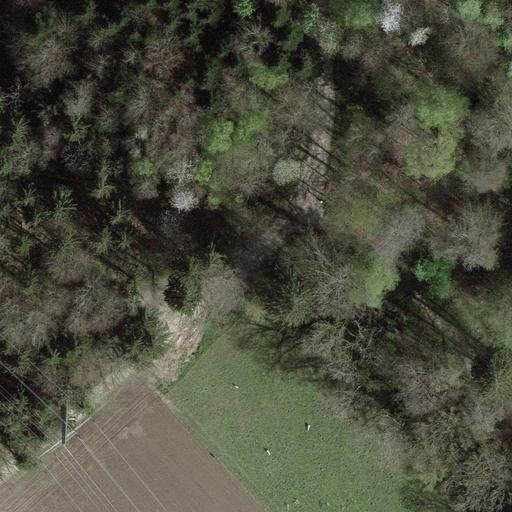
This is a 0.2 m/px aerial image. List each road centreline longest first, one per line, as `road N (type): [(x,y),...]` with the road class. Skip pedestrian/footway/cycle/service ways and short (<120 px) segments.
road 1 (track): [(0,474),(229,262)]
road 2 (track): [(229,262),(144,294),(0,313)]
road 3 (track): [(292,202),(320,153),(320,0)]
